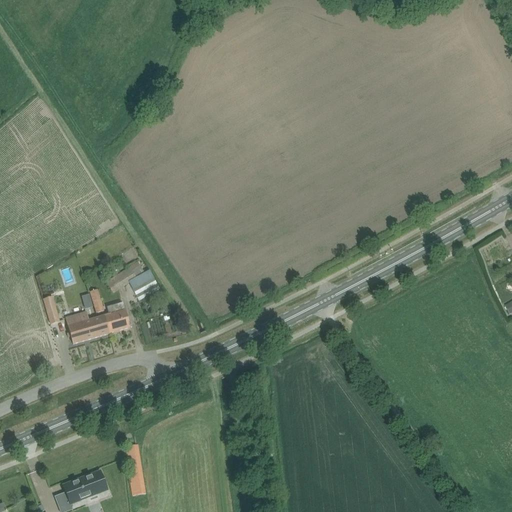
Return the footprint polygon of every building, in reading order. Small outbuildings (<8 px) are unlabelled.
[(113,293),(136,279),(143,274),(140,269),(136,263),(106,283),(113,293)] [(104,311),(102,304),(97,290),(90,293),(96,314),(104,311)] [(50,326),(51,325),(59,323),(52,298),(43,300),(50,326)] [(109,315),(101,317),(103,322),(105,321),(110,334),(130,328),(125,311),(123,303),(107,308),(109,315)] [(110,334),(105,321),(103,322),(101,317),(99,318),(88,321),(86,313),(66,319),(73,344),(110,334)] [(150,332),(158,331),(157,318),(148,319),(150,332)] [(125,447),(127,457),(132,496),(145,494),(138,445),(125,447)] [(108,491),(100,471),(63,486),(71,505),(108,491)]
